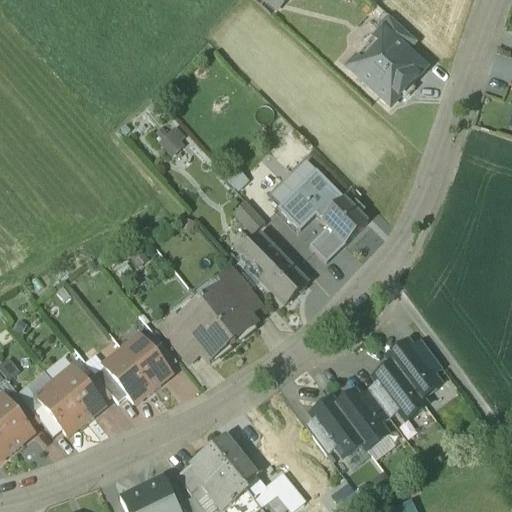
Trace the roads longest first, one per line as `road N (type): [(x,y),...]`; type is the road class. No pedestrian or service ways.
road 1 (residential): [(0,498),(106,464),(224,405),(305,349),(385,277),(430,188),(491,0)]
road 2 (track): [(385,277),(507,444)]
